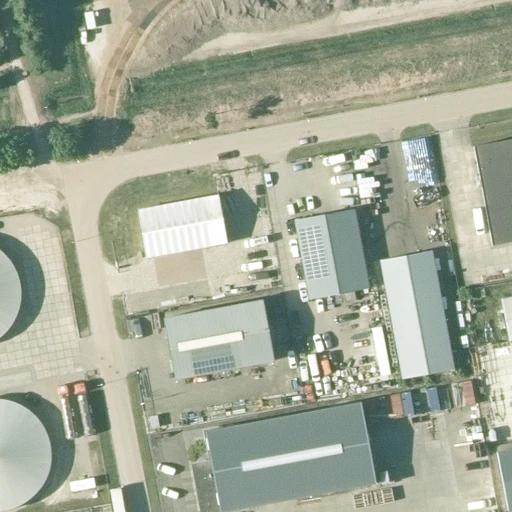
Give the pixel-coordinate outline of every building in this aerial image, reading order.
[(392,0),(308,0),(325,86),(406,71),(392,0)] [(511,140),(473,148),(491,247),(511,243),(511,140)] [(358,187),(368,186),(365,161),(355,162),(358,187)] [(245,197),(246,217),(261,216),(260,196),(245,197)] [(146,259),(227,245),(218,197),(137,212),(146,259)] [(294,222),(309,301),(369,290),(354,211),(294,222)] [(379,262),(402,381),(453,371),(431,252),(379,262)] [(0,331),(3,328),(5,325),(9,319),(11,315),(13,310),(14,304),(15,299),(16,294),(15,289),(15,283),(13,277),(11,272),(9,266),(6,262),(3,257),(0,253),(0,331)] [(511,297),(502,299),(511,356),(511,297)] [(174,381),(274,362),(262,302),(163,320),(174,381)] [(0,508),(1,509),(6,508),(11,506),(17,503),(21,500),(25,498),(29,494),(34,488),(36,484),(39,479),(41,475),(43,470),(44,466),(45,461),(46,454),(45,449),(45,444),(43,438),(41,433),(39,427),(36,422),(33,418),(30,415),(25,411),(20,407),(16,404),(10,402),(6,400),(0,399),(0,398),(0,508)] [(375,484),(360,404),(231,428),(204,433),(210,463),(192,467),(200,511),(229,511),(246,509),(246,508),(375,484)] [(403,407),(407,433),(424,430),(420,405),(403,407)] [(511,511),(511,450),(496,453),(506,511),(511,511)]
